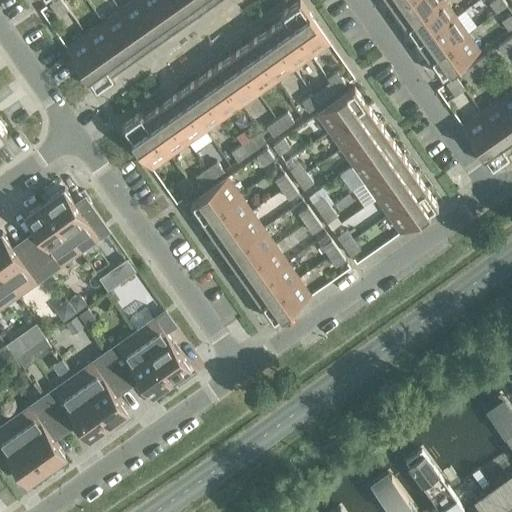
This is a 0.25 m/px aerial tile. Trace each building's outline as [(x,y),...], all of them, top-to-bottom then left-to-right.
[(64,4),(61,0),(53,0),(50,3),(55,10),(64,4)] [(165,34),(140,0),(134,0),(121,10),(147,47),(165,34)] [(182,22),(166,0),(140,0),(165,34),(182,22)] [(200,9),(193,0),(166,0),(182,22),(200,9)] [(213,0),(193,0),(200,9),(213,0)] [(330,42),(300,0),(299,0),(281,14),(284,19),(285,18),(311,55),(330,42)] [(407,0),(388,0),(395,9),(407,0)] [(442,0),(407,0),(395,9),(407,25),(442,0)] [(455,16),(443,0),(442,0),(407,25),(418,42),(455,16)] [(507,5),(503,0),(491,0),(490,1),(498,11),(507,5)] [(55,10),(59,16),(68,9),(64,4),(55,10)] [(147,47),(121,10),(103,22),(129,59),(147,47)] [(511,27),(511,12),(503,18),(510,29),(511,27)] [(467,34),(455,16),(418,42),(430,59),(463,35),(464,36),(467,34)] [(285,18),(284,19),(268,30),(293,67),(311,55),(285,18)] [(129,59),(103,22),(86,35),(112,72),(113,71),(129,59)] [(293,67),(268,30),(250,43),(276,80),(293,67)] [(112,72),(86,35),(67,48),(97,90),(116,76),(113,71),(112,72)] [(475,53),(464,36),(463,35),(430,59),(442,76),(475,53)] [(511,49),(511,43),(509,39),(498,46),(505,55),(511,49)] [(276,80),(250,43),(232,55),(258,92),(276,80)] [(258,92),(232,55),(215,68),(240,104),(258,92)] [(490,65),(484,56),(473,63),(480,73),(490,65)] [(480,73),(473,63),(463,71),(469,80),(480,73)] [(240,104),(215,68),(197,80),(223,117),(240,104)] [(328,78),(332,84),(341,77),(337,71),(328,78)] [(461,83),(456,76),(446,82),(451,89),(461,83)] [(346,84),(341,77),(332,84),(337,91),(346,84)] [(223,117),(197,80),(179,92),(205,129),(223,117)] [(465,89),(461,83),(451,89),(455,95),(465,89)] [(323,87),(312,94),(319,103),(329,96),(323,87)] [(367,104),(355,87),(318,113),(330,130),(367,104)] [(511,90),(499,100),(511,118),(511,90)] [(205,129),(179,92),(162,105),(188,142),(205,129)] [(319,103),(312,94),(302,101),(309,110),(319,103)] [(511,145),(511,118),(499,100),(481,112),(507,149),(508,148),(511,145)] [(379,121),(367,104),(330,130),(342,147),(379,121)] [(188,142),(162,105),(145,117),(144,117),(170,154),(188,142)] [(145,117),(142,112),(122,125),(151,167),(170,154),(144,117),(145,117)] [(287,112),(277,119),(284,128),(294,121),(287,112)] [(507,149),(481,112),(463,125),(492,167),(511,153),(508,148),(507,149)] [(284,128),(277,119),(267,126),(273,135),(284,128)] [(391,138),(379,121),(342,147),(354,164),(391,138)] [(252,136),(242,144),(248,153),(258,146),(252,136)] [(289,148),(282,138),(273,144),(280,155),(289,148)] [(402,154),(391,138),(354,164),(365,180),(402,154)] [(248,153),(242,144),(231,151),(238,160),(248,153)] [(267,149),(258,155),(265,165),(274,159),(267,149)] [(414,171),(402,154),(365,180),(377,197),(414,171)] [(217,161),(206,169),(213,178),(223,171),(217,161)] [(299,162),(290,169),(297,179),(306,172),(299,162)] [(213,178),(206,169),(196,176),(203,185),(213,178)] [(426,188),(414,171),(377,197),(389,214),(426,188)] [(313,182),(306,172),(297,179),(304,188),(313,182)] [(291,183),(284,173),(275,179),(282,189),(291,183)] [(177,184),(181,190),(190,183),(186,177),(177,184)] [(240,194),(227,177),(190,203),(203,220),(240,194)] [(195,190),(190,183),(181,190),(186,197),(195,190)] [(298,193),(291,183),(282,189),(289,199),(298,193)] [(65,188),(45,202),(76,245),(105,225),(88,201),(88,202),(79,208),(65,188)] [(438,205),(426,188),(389,214),(401,231),(438,205)] [(251,211),(240,194),(203,220),(215,237),(251,211)] [(323,196),(314,202),(321,212),(330,205),(323,196)] [(76,245),(45,202),(26,215),(40,235),(31,242),(30,242),(40,257),(47,266),(48,266),(48,265),(76,245)] [(337,215),(330,205),(321,212),(328,222),(337,215)] [(315,216),(308,206),(299,213),(306,223),(315,216)] [(263,227),(251,211),(215,237),(226,253),(263,227)] [(322,226),(315,216),(306,223),(312,232),(322,226)] [(275,244),(263,227),(226,253),(238,270),(275,244)] [(346,229),(337,235),(344,245),(353,239),(346,229)] [(2,232),(0,233),(0,269),(14,289),(42,269),(43,269),(26,245),(25,245),(26,246),(16,252),(2,232)] [(360,249),(353,239),(344,245),(351,255),(360,249)] [(338,249),(331,240),(322,246),(329,256),(338,249)] [(287,261),(275,244),(238,270),(250,287),(287,261)] [(345,259),(338,249),(329,256),(336,266),(345,259)] [(127,257),(117,264),(126,277),(136,270),(127,257)] [(298,278),(287,261),(250,287),(261,303),(298,278)] [(0,298),(14,289),(0,269),(0,298)] [(311,295),(298,278),(261,303),(274,321),(311,295)] [(76,293),(68,299),(76,310),(88,302),(82,294),(76,293)] [(57,305),(56,311),(62,320),(75,311),(66,299),(57,305)] [(90,306),(79,314),(86,325),(98,317),(90,306)] [(77,315),(66,322),(74,333),(85,325),(77,315)] [(168,316),(140,336),(170,379),(190,366),(165,331),(175,325),(175,324),(169,315),(168,315),(168,316)] [(15,336),(6,343),(15,355),(24,348),(15,336)] [(170,379),(140,336),(111,356),(111,355),(110,356),(127,380),(128,379),(137,373),(151,393),(170,379)] [(29,347),(16,356),(25,368),(38,359),(29,347)] [(106,359),(77,380),(108,423),(127,410),(113,390),(122,383),(123,383),(106,359)] [(108,423),(77,380),(49,400),(49,399),(48,400),(65,424),(66,423),(65,423),(75,417),(89,437),(108,423)] [(511,408),(501,393),(482,407),(511,450),(511,408)] [(43,403),(15,424),(46,467),(65,453),(51,434),(60,427),(61,427),(44,403),(43,403)] [(46,467),(15,424),(0,434),(0,464),(3,468),(3,467),(12,461),(26,481),(46,467)] [(464,511),(467,510),(423,448),(403,462),(438,511),(464,511)] [(418,511),(390,471),(370,485),(389,511),(418,511)]
